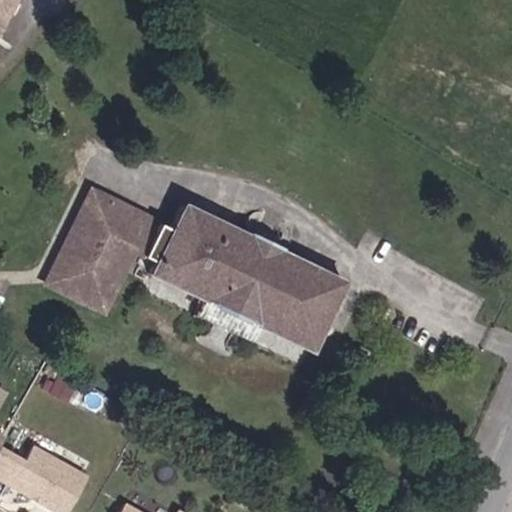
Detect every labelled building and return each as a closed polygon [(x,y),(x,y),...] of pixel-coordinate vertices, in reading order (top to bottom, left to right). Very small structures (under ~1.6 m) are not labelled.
[(0,0),(0,21),(9,6),(13,0),(0,0)] [(308,350),(342,280),(276,249),(277,247),(271,245),(262,240),(252,236),(246,233),(246,234),(180,203),(169,227),(157,223),(149,219),(82,186),(75,200),(83,203),(78,215),(69,211),(57,237),(65,241),(45,283),(102,311),(132,251),(152,261),(146,273),(200,298),(256,325),(308,350)] [(223,364),(206,401),(231,411),(247,375),(223,364)] [(256,381),(247,420),(272,426),(281,387),(256,381)] [(63,511),(83,476),(28,446),(20,461),(0,450),(0,480),(57,511),(63,511)] [(222,488),(229,475),(212,466),(205,479),(222,488)]
